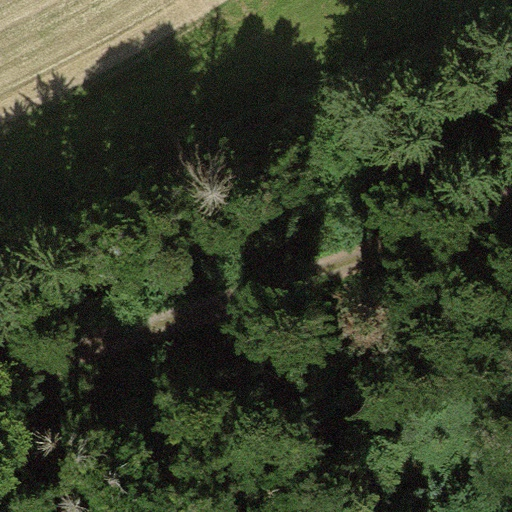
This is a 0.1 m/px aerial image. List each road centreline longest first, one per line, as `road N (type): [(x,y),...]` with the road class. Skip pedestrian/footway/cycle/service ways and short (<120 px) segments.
road 1 (track): [(0,358),(511,120)]
road 2 (track): [(108,305),(215,363),(454,369),(511,362)]
